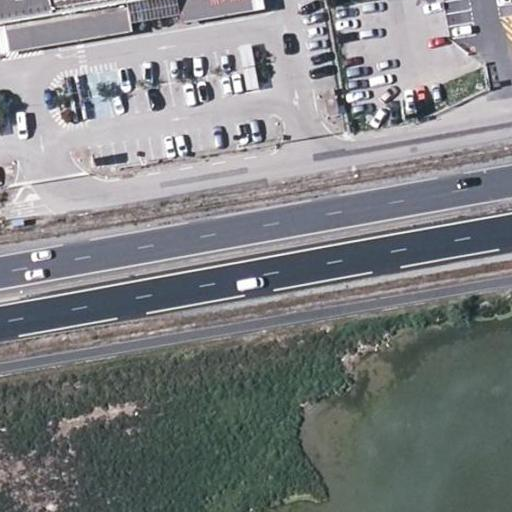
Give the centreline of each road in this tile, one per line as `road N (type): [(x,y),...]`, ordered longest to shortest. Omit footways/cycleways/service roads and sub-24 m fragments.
road 1 (primary): [(511,182),(0,274)]
road 2 (primary): [(0,322),(511,232)]
road 3 (unclassified): [(511,129),(55,207)]
